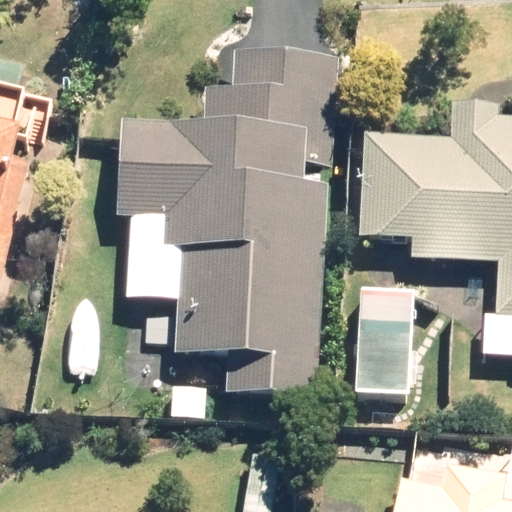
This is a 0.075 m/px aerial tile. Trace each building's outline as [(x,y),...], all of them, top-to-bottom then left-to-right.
[(183,360),(179,420),(208,421),(212,361),(238,363),(236,398),(319,403),(332,189),(313,188),(315,147),(334,149),(339,60),(223,53),(221,90),(213,89),(210,134),(133,130),(128,217),(136,217),(131,299),(184,302),(181,359),(183,360)] [(511,120),(504,120),(505,111),(435,108),(434,140),(373,137),(368,239),(420,242),(419,263),(504,267),(501,324),(511,324),(511,120)] [(0,267),(34,136),(0,126),(0,267)] [(424,295),(367,292),(360,431),(417,434),(424,295)] [(284,511),(293,462),(249,454),(239,511),(284,511)] [(511,511),(511,504),(495,501),(499,483),(439,471),(436,489),(412,484),(406,511),(511,511)]
